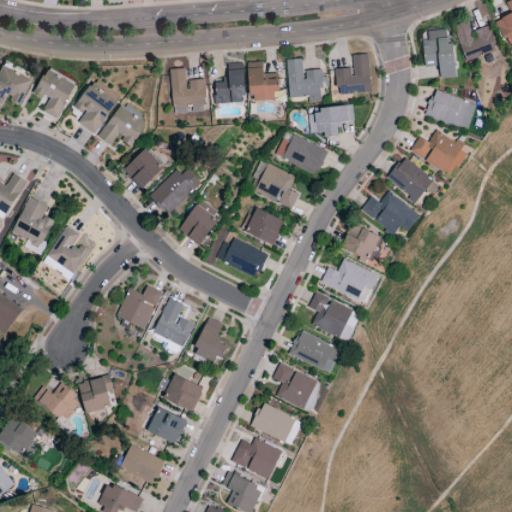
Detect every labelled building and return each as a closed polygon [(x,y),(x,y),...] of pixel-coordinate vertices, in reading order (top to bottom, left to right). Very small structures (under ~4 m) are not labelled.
[(495,21),(508,50),(511,48),(511,0),(505,3),(510,14),(495,21)] [(470,32),(467,22),(453,26),(464,62),(496,52),(488,26),(470,32)] [(454,78),(452,44),(447,44),(446,31),(426,32),(427,49),(423,49),(424,66),(438,65),(439,79),(454,78)] [(369,94),(367,55),(351,55),(352,69),(335,69),(336,95),(369,94)] [(286,60),(288,98),(321,96),(320,70),(301,71),(301,59),(286,60)] [(0,103),(1,104),(3,98),(22,104),(31,73),(10,67),(10,68),(0,65),(0,103)] [(276,100),(275,74),(263,74),(262,68),(248,69),(249,102),(276,100)] [(205,80),(186,81),(185,69),(169,70),(172,113),(207,111),(205,80)] [(214,81),(215,104),(244,103),(243,70),(227,71),(227,80),(214,81)] [(73,83),(44,71),(34,94),(47,100),(42,113),(58,120),(73,83)] [(77,124),(95,135),(115,101),(102,93),(104,89),(91,81),(74,109),(83,114),(77,124)] [(424,117),(467,129),(475,104),(432,91),(424,117)] [(146,125),(120,106),(97,137),(111,147),(117,138),(129,147),(146,125)] [(309,134),(323,133),(323,138),(337,137),(336,124),(353,123),(352,106),(318,108),(318,114),(308,115),(309,134)] [(409,152),(450,177),(466,150),(434,131),(427,143),(418,137),(409,152)] [(281,160),(315,176),(326,151),(292,135),(281,160)] [(122,172),(141,191),(163,168),(143,149),(122,172)] [(414,203),(432,181),(404,157),(385,179),(414,203)] [(294,178),(260,161),(252,178),(259,181),(253,192),(290,210),(298,195),(288,190),(294,178)] [(149,198),(168,216),(200,183),(181,165),(149,198)] [(25,182),(12,174),(6,184),(0,180),(0,217),(4,220),(25,182)] [(419,213),(385,194),(380,203),(369,197),(359,214),(394,234),(398,227),(407,233),(419,213)] [(40,249),(53,221),(42,216),(47,206),(28,198),(10,235),(40,249)] [(177,232),(199,246),(216,219),(194,205),(177,232)] [(271,246),(283,222),(254,208),(243,233),(271,246)] [(367,261),(379,237),(352,224),(340,248),(367,261)] [(78,234),(65,226),(42,263),(71,281),(88,253),(72,243),(78,234)] [(230,245),(223,242),(214,259),(255,279),(267,255),(233,238),(230,245)] [(371,291),(378,275),(342,260),(337,272),(326,267),(319,284),(358,300),(363,287),(371,291)] [(161,293),(146,286),(142,295),(128,289),(115,318),(144,330),(161,293)] [(351,310),(314,293),(307,308),(316,312),(310,326),(339,339),(351,310)] [(22,309),(0,294),(0,331),(5,335),(22,309)] [(152,336),(185,348),(193,324),(177,318),(182,305),(166,299),(152,336)] [(222,325),(208,318),(192,351),(218,363),(227,342),(216,337),(222,325)] [(287,356),(329,374),(340,349),(298,331),(287,356)] [(315,379),(277,365),(272,380),(280,383),(274,398),(304,409),(315,379)] [(162,399),(190,412),(202,388),(173,375),(162,399)] [(77,383),(84,414),(111,408),(107,392),(112,391),(109,376),(77,383)] [(62,422),(79,400),(59,385),(52,394),(42,386),(32,400),(62,422)] [(250,429),(291,445),(300,420),(259,405),(250,429)] [(146,432),(173,445),(185,421),(158,408),(146,432)] [(2,426),(0,430),(0,447),(30,459),(37,442),(33,440),(37,431),(18,424),(15,432),(2,426)] [(268,479),(281,451),(254,439),(251,445),(240,440),(230,462),(268,479)] [(117,473),(141,483),(142,481),(153,485),(163,460),(128,446),(117,473)] [(0,496),(13,485),(0,468),(0,496)] [(225,504),(241,511),(250,511),(262,488),(227,472),(221,486),(231,491),(225,504)] [(95,508),(104,511),(118,511),(121,507),(132,511),(136,511),(142,500),(106,483),(95,508)]
